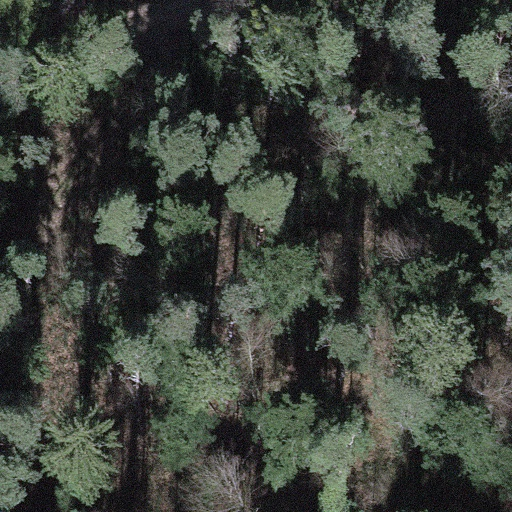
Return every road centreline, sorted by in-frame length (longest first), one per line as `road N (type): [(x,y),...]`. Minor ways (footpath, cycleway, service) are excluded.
road 1 (track): [(0,292),(195,0)]
road 2 (track): [(51,0),(0,51),(0,66),(192,0)]
